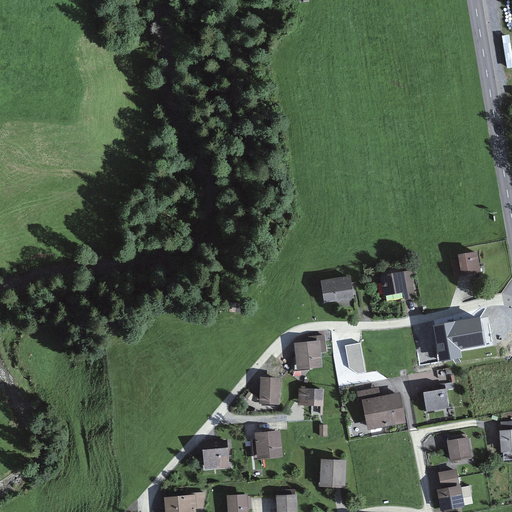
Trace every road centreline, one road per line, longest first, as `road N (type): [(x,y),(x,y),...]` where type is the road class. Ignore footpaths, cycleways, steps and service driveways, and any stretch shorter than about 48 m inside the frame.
road 1 (residential): [(511,295),(387,326),(292,331),(158,482),(143,511)]
road 2 (secondary): [(474,0),(511,218)]
